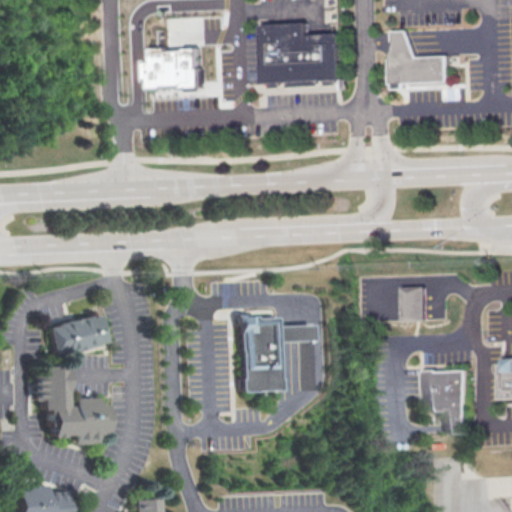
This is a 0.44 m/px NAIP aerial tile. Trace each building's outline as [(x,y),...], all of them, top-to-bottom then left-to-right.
[(264,26),(309,24),(309,36),(343,34),(345,79),(338,80),(338,85),(328,86),(328,80),(320,81),(321,86),(289,87),(289,82),(282,83),(282,88),(272,88),(272,83),(266,84),(264,26)] [(393,31),(407,30),(419,55),(449,55),(450,81),(406,82),(406,87),(396,87),(396,83),(392,84),(390,53),(394,48),(393,31)] [(201,85),(181,86),(181,84),(162,85),(162,87),(148,88),(147,79),(143,80),(142,59),(149,59),(148,46),(166,45),(166,48),(183,48),(183,46),(197,45),(198,65),(200,65),(201,85)] [(402,286),(404,320),(427,319),(426,285),(402,286)] [(49,329),(92,317),(93,320),(100,318),(107,342),(56,356),(49,329)] [(278,342),(281,391),(241,393),(237,318),(256,317),(256,319),(277,318),(277,327),(278,342)] [(277,327),(313,326),(313,341),(278,342),(277,327)] [(504,358),(511,357),(511,397),(503,398),(501,364),(504,364),(504,358)] [(41,412),(41,404),(35,405),(34,379),(41,379),(41,369),(65,368),(66,408),(72,407),(72,399),(95,398),(95,407),(104,407),(105,435),(96,435),(96,443),(73,444),(73,437),(50,438),(50,427),(46,427),(45,411),(41,412)] [(441,407),(434,407),(434,409),(426,410),(425,370),(435,369),(435,372),(466,371),(468,432),(442,433),(441,407)] [(14,511),(13,488),(44,487),(44,496),(64,495),(64,511),(14,511)] [(131,511),(131,502),(155,501),(155,511),(131,511)]
